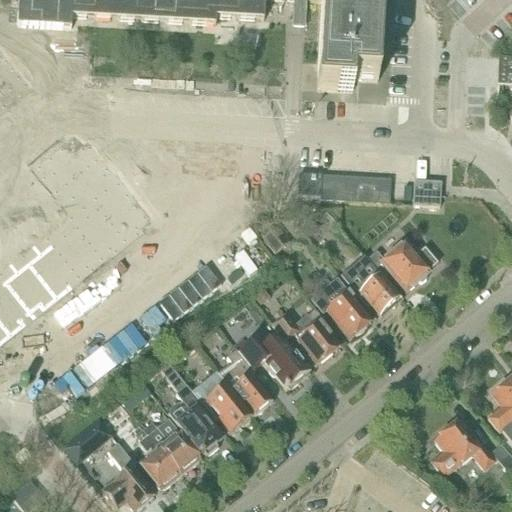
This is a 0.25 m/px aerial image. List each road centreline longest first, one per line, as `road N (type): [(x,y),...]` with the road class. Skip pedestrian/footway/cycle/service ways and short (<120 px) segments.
road 1 (residential): [(511,183),(481,150),(454,143),(89,118)]
road 2 (residential): [(221,237),(7,407),(94,511)]
road 3 (tertiary): [(239,511),(511,292)]
road 4 (unknown): [(28,390),(34,311),(6,262)]
